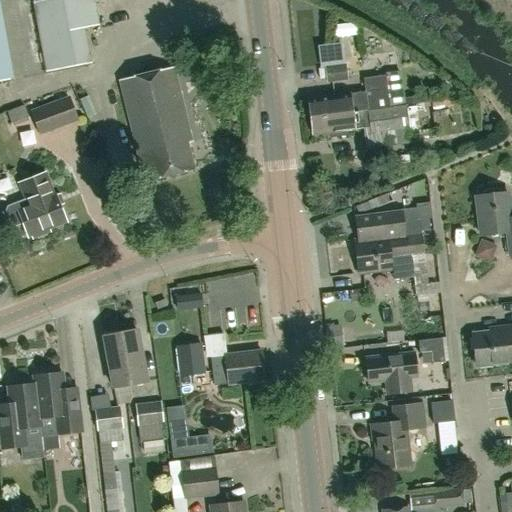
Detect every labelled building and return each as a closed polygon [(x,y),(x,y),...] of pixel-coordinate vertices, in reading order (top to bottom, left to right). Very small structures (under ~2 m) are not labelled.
[(91,0),(32,0),(47,72),(86,64),(80,28),(96,25),(91,0)] [(0,26),(0,80),(10,79),(0,26)] [(342,43),(316,46),(319,68),(324,67),(326,67),(339,65),(345,64),(342,43)] [(187,76),(204,71),(200,61),(183,66),(187,76)] [(348,80),(346,64),(345,64),(339,65),(326,67),(324,67),(326,83),(348,80)] [(192,142),(186,117),(173,67),(119,80),(132,131),(144,182),(194,169),(187,143),(192,142)] [(401,74),(384,76),(363,79),(364,92),(307,100),(309,119),(351,114),(351,112),(367,111),(367,112),(405,107),(404,106),(419,104),(418,96),(404,99),(401,74)] [(32,112),(39,133),(77,119),(69,98),(32,112)] [(12,127),(29,121),(24,106),(7,112),(12,127)] [(351,114),(309,119),(311,136),(369,128),(370,133),(385,132),(387,145),(420,141),(420,138),(435,136),(434,129),(419,131),(416,106),(405,107),(367,112),(367,111),(351,112),(351,114)] [(432,115),(433,126),(441,125),(440,117),(447,116),(447,110),(434,112),(435,115),(432,115)] [(385,169),(387,176),(397,174),(397,167),(394,151),(383,153),(385,169)] [(23,221),(28,234),(31,233),(32,237),(43,233),(42,229),(64,220),(54,196),(53,196),(44,174),(19,183),(26,201),(8,208),(7,211),(13,225),(23,221)] [(476,197),(480,237),(507,233),(510,257),(511,256),(511,213),(510,214),(507,193),(504,194),(495,191),(487,192),(479,196),(476,197)] [(401,212),(355,218),(357,240),(358,241),(404,234),(404,233),(401,212)] [(466,221),(454,261),(466,265),(477,224),(466,221)] [(433,254),(430,230),(404,233),(404,234),(358,241),(357,240),(353,240),(358,275),(392,271),(390,257),(410,254),(416,296),(435,293),(434,284),(435,278),(433,254)] [(483,258),(498,257),(497,245),(482,246),(483,258)] [(178,312),(203,308),(201,293),(176,297),(178,312)] [(476,366),(511,362),(511,327),(497,329),(497,332),(473,335),(476,366)] [(130,383),(145,380),(135,329),(119,332),(130,383)] [(130,383),(119,332),(102,335),(112,387),(130,383)] [(207,357),(211,357),(214,384),(227,382),(227,383),(264,378),(260,350),(225,355),(223,334),(204,336),(207,357)] [(440,339),(417,342),(418,354),(430,353),(431,365),(443,363),(440,339)] [(180,376),(205,373),(201,343),(176,346),(180,376)] [(408,379),(416,378),(413,355),(364,361),(367,383),(385,381),(387,395),(410,393),(408,379)] [(33,382),(31,382),(36,425),(38,425),(39,435),(80,431),(75,386),(62,388),(60,371),(57,372),(54,368),(48,369),(46,373),(32,374),(33,382)] [(36,425),(31,382),(21,384),(18,380),(12,380),(10,385),(7,385),(8,401),(0,402),(0,446),(23,444),(22,426),(36,425)] [(138,426),(163,423),(161,401),(135,404),(138,426)] [(433,422),(452,420),(453,420),(451,401),(450,401),(431,403),(433,422)] [(404,431),(423,428),(421,404),(393,408),(394,423),(370,426),(372,441),(374,441),(377,470),(408,467),(404,431)] [(117,429),(123,428),(120,406),(94,409),(97,431),(98,431),(99,441),(119,439),(117,429)] [(184,407),(166,409),(172,459),(213,454),(211,436),(188,439),(184,407)] [(118,511),(111,444),(99,445),(106,511),(118,511)] [(184,499),(219,495),(214,456),(179,460),(168,462),(172,499),(184,498),(184,499)] [(433,509),(464,505),(462,488),(431,491),(433,509)] [(210,511),(244,511),(243,502),(209,506),(210,511)]
